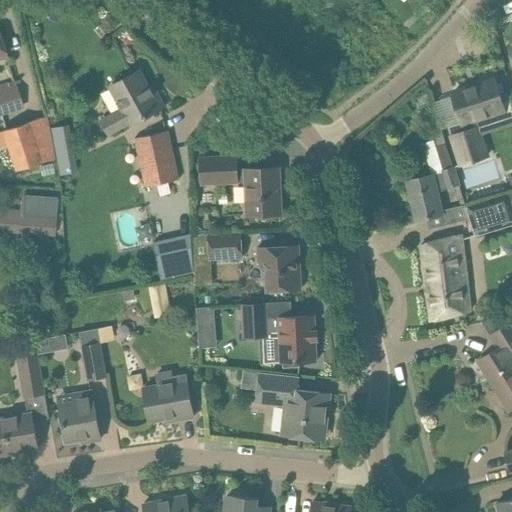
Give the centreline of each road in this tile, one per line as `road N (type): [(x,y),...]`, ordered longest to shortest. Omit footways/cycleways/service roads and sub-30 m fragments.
road 1 (residential): [(37,487),(56,473),(181,457),(377,470)]
road 2 (residential): [(377,470),(368,315),(318,149)]
road 3 (residential): [(318,149),(129,0)]
road 4 (residential): [(485,0),(425,43),(318,149)]
